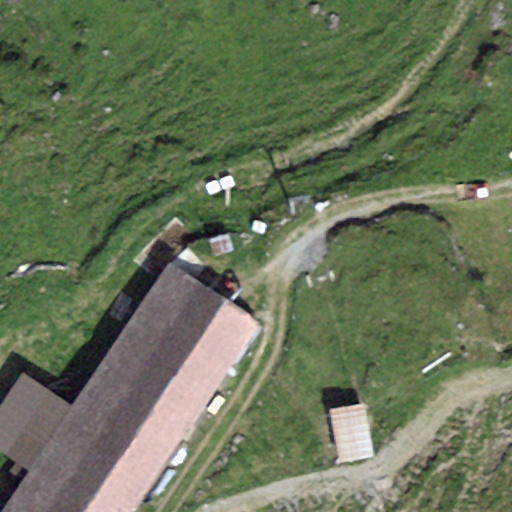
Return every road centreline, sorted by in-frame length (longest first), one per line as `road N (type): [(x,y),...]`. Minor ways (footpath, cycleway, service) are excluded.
road 1 (track): [(168,511),(261,362),(277,325),(284,260)]
road 2 (track): [(330,480),(391,461),(463,389),(511,377)]
